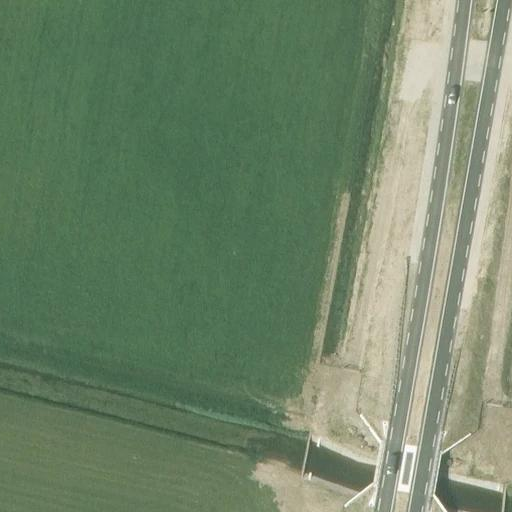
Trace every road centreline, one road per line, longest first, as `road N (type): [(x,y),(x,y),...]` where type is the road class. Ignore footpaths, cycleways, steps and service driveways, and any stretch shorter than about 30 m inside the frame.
road 1 (primary): [(461,0),(384,511)]
road 2 (primary): [(417,511),(511,7)]
